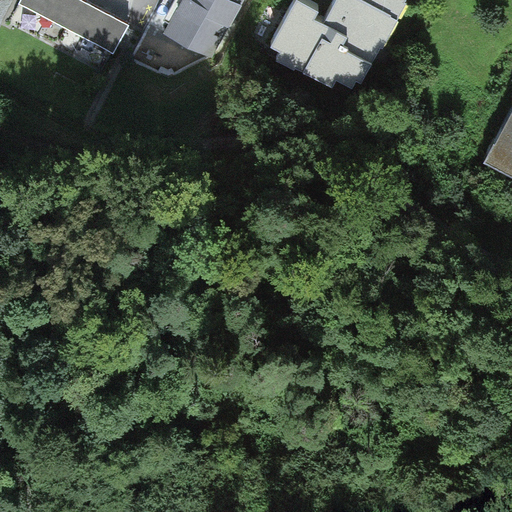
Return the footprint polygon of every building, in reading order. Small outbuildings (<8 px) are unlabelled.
[(129,19),(93,0),(19,0),(113,49),(126,24),(129,19)] [(182,0),(164,31),(212,59),(245,0),(182,0)] [(330,0),(323,15),(315,10),(319,0),(288,0),(269,39),(277,43),(273,51),(330,81),(336,71),(351,79),(356,69),(362,73),(381,37),(383,37),(402,0),(330,0)] [(131,71),(163,83),(175,52),(143,40),(131,71)] [(511,161),(511,102),(488,150),(511,161)]
